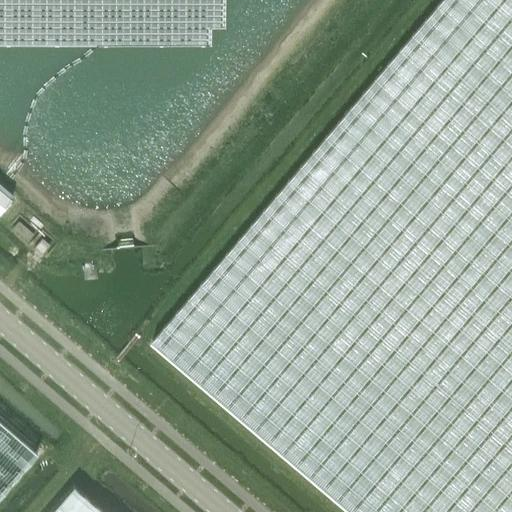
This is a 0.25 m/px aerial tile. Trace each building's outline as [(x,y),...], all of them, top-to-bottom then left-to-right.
[(352,511),(511,511),(511,0),(442,0),(152,341),(352,511)] [(0,211),(11,199),(0,189),(0,211)] [(18,221),(12,228),(27,241),(34,234),(18,221)] [(0,494),(37,452),(0,420),(0,494)] [(103,511),(72,485),(49,511),(103,511)]
